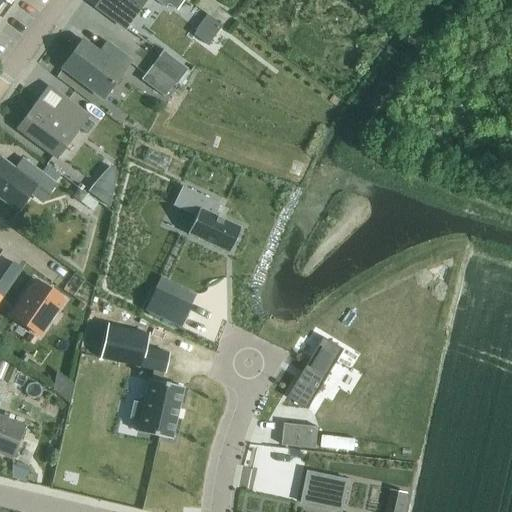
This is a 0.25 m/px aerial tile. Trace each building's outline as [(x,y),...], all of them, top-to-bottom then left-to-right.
[(102,0),(97,7),(125,28),(146,0),(155,0),(167,8),(168,7),(170,4),(178,11),(184,0),(102,0)] [(63,68),(102,97),(128,61),(107,45),(98,57),(80,44),(63,68)] [(164,51),(153,65),(176,83),(188,69),(164,51)] [(176,83),(153,65),(141,79),(164,97),(176,83)] [(333,77),(330,87),(351,93),(353,83),(333,77)] [(17,129),(55,157),(86,115),(49,87),(17,129)] [(0,198),(16,211),(34,187),(46,195),(55,184),(23,159),(12,173),(0,163),(0,198)] [(88,194),(111,211),(114,197),(96,184),(88,194)] [(182,187),(173,206),(195,216),(187,234),(229,253),(240,229),(214,216),(219,205),(182,187)] [(72,197),(91,211),(97,204),(78,189),(72,197)] [(78,274),(72,280),(88,298),(95,291),(78,274)] [(33,280),(8,315),(39,336),(63,301),(33,280)] [(154,289),(144,310),(179,327),(189,305),(154,289)] [(149,380),(161,383),(167,354),(143,349),(146,334),(107,326),(100,360),(151,370),(149,380)] [(328,333),(310,405),(335,411),(351,339),(328,333)] [(30,334),(26,340),(33,344),(37,339),(30,334)] [(134,403),(130,421),(139,423),(137,432),(171,440),(182,388),(161,383),(149,380),(148,380),(143,405),(134,403)] [(0,453),(11,458),(23,425),(0,416),(0,453)] [(282,446),(316,450),(319,428),(284,424),(282,446)] [(308,472),(302,504),(340,511),(342,511),(349,481),(308,472)] [(392,491),(387,511),(403,511),(407,495),(392,491)]
